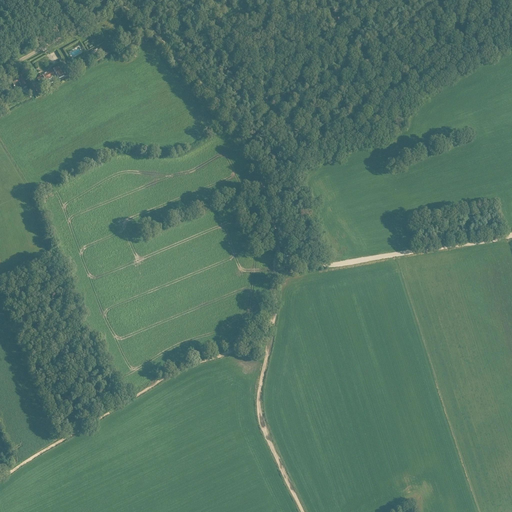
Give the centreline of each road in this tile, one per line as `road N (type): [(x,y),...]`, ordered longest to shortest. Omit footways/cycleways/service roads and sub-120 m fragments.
road 1 (track): [(274,312),(225,354),(191,362),(0,476)]
road 2 (track): [(124,2),(229,117),(263,185),(276,245)]
road 3 (track): [(276,245),(320,264),(511,235)]
road 4 (track): [(274,312),(259,393),(303,511)]
road 5 (unclassified): [(0,72),(128,0)]
